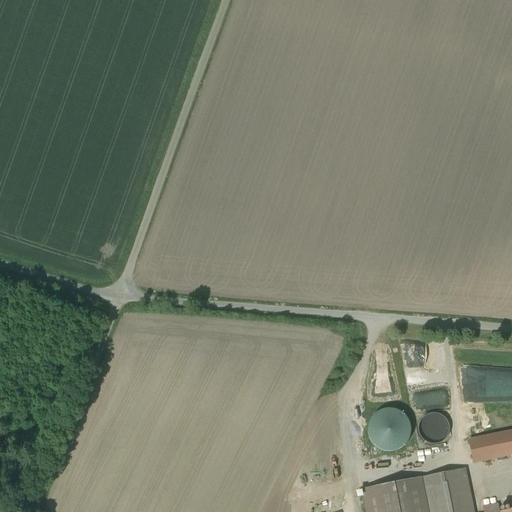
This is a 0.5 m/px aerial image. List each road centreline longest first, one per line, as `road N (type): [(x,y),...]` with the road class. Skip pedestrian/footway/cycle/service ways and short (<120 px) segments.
road 1 (unclassified): [(119,297),(511,330)]
road 2 (unclassified): [(225,0),(119,297)]
road 3 (unclassified): [(119,297),(0,263)]
